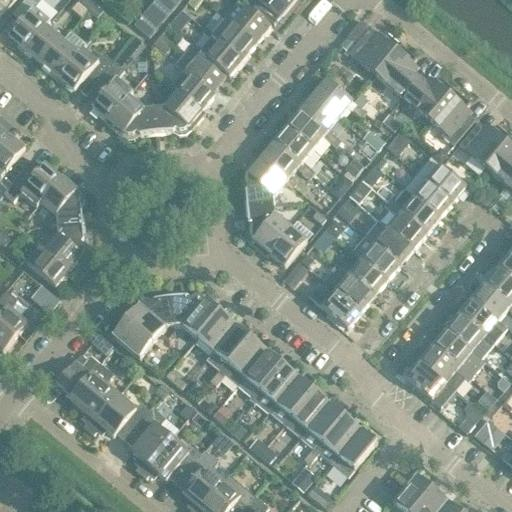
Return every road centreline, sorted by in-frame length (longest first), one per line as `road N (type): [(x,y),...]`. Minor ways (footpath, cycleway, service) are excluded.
road 1 (residential): [(370,394),(503,232),(473,208),(349,362)]
road 2 (residential): [(200,177),(343,0)]
road 3 (residential): [(511,509),(370,394)]
road 4 (residential): [(120,195),(54,137),(52,111),(0,68)]
road 5 (residential): [(349,362),(213,246)]
road 6 (residential): [(511,112),(376,0)]
road 7 (residential): [(17,400),(127,264)]
road 8 (residential): [(149,511),(17,400)]
